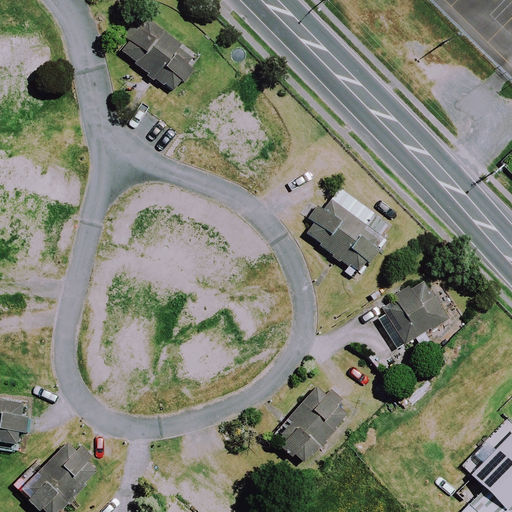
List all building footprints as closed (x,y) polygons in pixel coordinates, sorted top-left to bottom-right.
[(199,64),(141,18),(116,50),(174,96),(199,64)] [(231,170),(272,147),(232,79),(191,103),(231,170)] [(0,172),(7,173),(7,178),(26,179),(27,174),(42,175),(46,94),(31,93),(32,88),(10,87),(10,92),(0,91),(0,172)] [(54,211),(9,196),(0,223),(0,255),(35,268),(54,211)] [(389,237),(330,197),(301,238),(360,279),(389,237)] [(206,277),(220,230),(151,210),(137,258),(206,277)] [(449,320),(424,282),(378,311),(402,349),(449,320)] [(131,296),(109,363),(152,377),(174,310),(131,296)] [(0,344),(13,344),(13,332),(22,332),(21,313),(13,313),(12,299),(0,299),(0,344)] [(176,347),(196,385),(245,360),(225,321),(176,347)] [(351,413),(315,385),(270,442),(305,470),(351,413)] [(0,395),(0,437),(22,442),(29,400),(0,395)] [(511,503),(511,432),(493,415),(476,433),(495,450),(469,478),(505,511),(511,503)] [(58,511),(103,471),(73,438),(22,485),(47,511),(58,511)] [(280,458),(269,443),(251,457),(262,471),(280,458)] [(239,511),(242,508),(183,473),(159,511),(239,511)] [(454,496),(465,507),(460,511),(501,511),(469,481),(454,496)]
